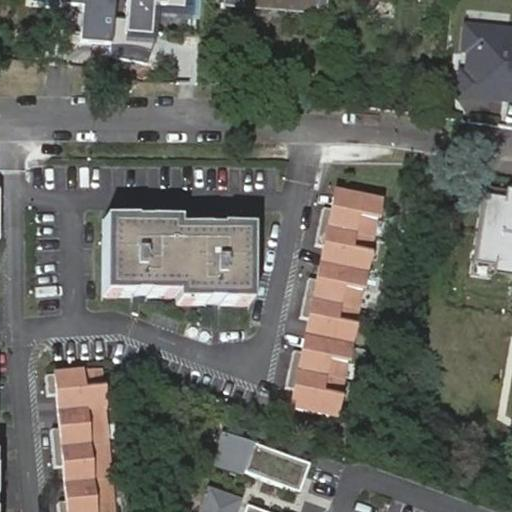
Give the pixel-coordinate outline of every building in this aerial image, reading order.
[(186,14),(187,0),(128,0),(127,19),(117,19),(118,0),(66,0),(65,16),(68,16),(66,42),(81,43),(80,53),(109,55),(110,46),(137,48),(157,57),(160,12),(186,14)] [(322,16),(323,0),(225,0),(225,7),(322,16)] [(457,100),(511,105),(511,34),(463,30),(461,55),(467,55),(464,77),(459,76),(457,100)] [(511,193),(485,190),(475,267),(511,271),(511,193)] [(381,206),(341,198),(338,216),(323,213),(316,249),(324,251),(316,285),(309,283),(301,321),(308,323),(301,357),(293,355),(286,392),(294,394),(290,412),(335,422),(381,206)] [(101,220),(100,230),(120,231),(119,243),(129,244),(130,224),(130,222),(101,220)] [(220,254),(220,234),(175,233),(175,225),(130,224),(129,244),(119,243),(120,231),(100,230),(98,298),(130,300),(130,296),(142,296),(142,300),(172,300),(171,309),(200,310),(200,305),(215,306),(215,308),(246,309),(248,241),(231,240),(230,254),(220,254)] [(220,230),(220,234),(220,254),(230,254),(231,240),(248,241),(248,231),(220,230)] [(111,511),(98,376),(44,382),(46,401),(54,401),(58,435),(50,436),(53,473),(61,472),(65,508),(57,509),(57,511),(111,511)] [(308,468),(222,435),(209,467),(240,479),(242,474),(297,495),(308,468)] [(236,511),(240,503),(206,490),(197,511),(236,511)] [(269,511),(246,503),(242,511),(269,511)]
